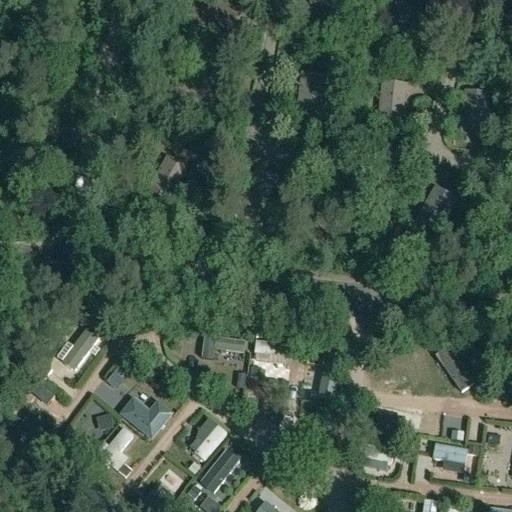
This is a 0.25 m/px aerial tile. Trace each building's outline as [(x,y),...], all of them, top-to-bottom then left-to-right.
[(206,30),(210,19),(234,27),(239,12),(203,0),(199,0),(191,24),(206,30)] [(310,0),(309,7),(334,11),(336,0),(310,0)] [(397,0),(392,21),(426,29),(431,7),(403,0),(397,0)] [(326,78),(303,75),(299,109),(322,112),(326,78)] [(210,106),(212,82),(176,79),(175,102),(210,106)] [(403,121),(406,87),(381,84),(377,118),(403,121)] [(489,96),(466,93),(462,127),(485,130),(489,96)] [(172,200),(188,170),(168,159),(152,189),(172,200)] [(261,211),(278,181),(258,169),(241,199),(261,211)] [(350,221),(366,191),(346,180),(330,210),(350,221)] [(439,231),(456,201),(436,190),(419,219),(439,231)] [(85,332),(61,365),(74,375),(98,342),(85,332)] [(203,338),(201,361),(212,363),(214,353),(241,356),(243,345),(215,342),(215,339),(203,338)] [(282,345),(257,342),(255,364),(280,367),(282,345)] [(261,370),(251,369),(250,379),(260,380),(261,370)] [(115,376),(107,386),(115,393),(124,383),(115,376)] [(247,379),(238,378),(237,390),(245,391),(247,379)] [(131,403),(118,419),(151,444),(172,417),(157,406),(149,417),(131,403)] [(46,426),(30,415),(6,447),(22,459),(46,426)] [(110,419),(97,421),(99,434),(112,431),(110,419)] [(203,465),(226,438),(208,423),(197,436),(196,445),(189,453),(203,465)] [(132,439),(123,432),(99,463),(116,476),(117,475),(123,468),(127,463),(118,456),(132,439)] [(465,435),(453,434),(452,444),(464,445),(465,435)] [(89,451),(78,443),(71,453),(82,460),(89,451)] [(466,453),(436,447),(433,462),(444,464),(442,473),(462,477),(466,453)] [(479,451),(469,449),(468,458),(478,460),(479,451)] [(362,470),(385,474),(389,459),(365,454),(362,470)] [(225,456),(200,486),(213,497),(239,466),(225,456)] [(123,468),(117,475),(125,481),(131,474),(123,468)] [(475,480),(465,478),(463,486),(473,487),(475,480)] [(202,495),(194,489),(186,498),(194,504),(202,495)] [(220,511),(221,511),(208,501),(199,511),(220,511)]
